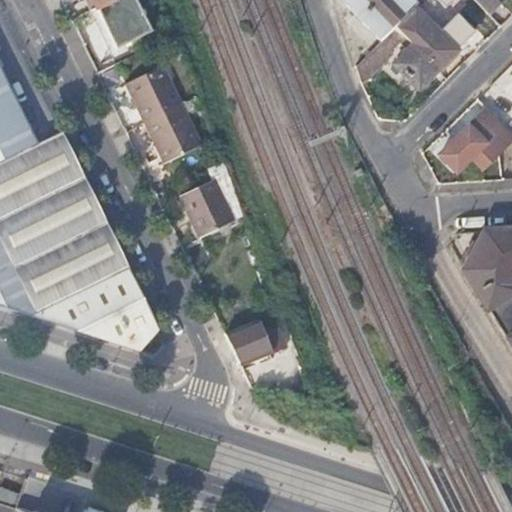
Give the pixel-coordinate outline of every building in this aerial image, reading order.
[(63,0),(65,3),(66,2),(66,3),(72,0),(95,0),(98,6),(109,0),(118,0),(119,0),(99,10),(122,60),(158,42),(137,0),(63,0)] [(344,0),(380,38),(416,4),(412,0),(344,0)] [(415,7),(396,26),(405,35),(412,43),(437,67),(456,48),(415,7)] [(396,26),(356,66),(361,78),(363,84),(391,56),(387,52),(405,35),(396,26)] [(418,85),(437,67),(412,43),(394,61),(418,85)] [(0,66),(0,306),(153,355),(164,343),(54,118),(24,56),(0,67),(0,66)] [(162,64),(127,81),(165,160),(200,144),(162,64)] [(511,133),(487,108),(469,126),(496,153),(511,136),(511,133)] [(469,126),(441,154),(455,170),(471,155),(482,166),(496,153),(469,126)] [(214,181),(180,197),(198,235),(232,220),(214,181)] [(511,228),(484,230),(479,241),(478,241),(464,269),(487,307),(492,304),(511,291),(511,285),(511,284),(511,282),(511,228)] [(511,291),(492,304),(487,307),(511,348),(511,282),(511,284),(511,285),(511,291)] [(224,332),(240,364),(269,352),(260,332),(274,325),(270,314),(224,332)]
